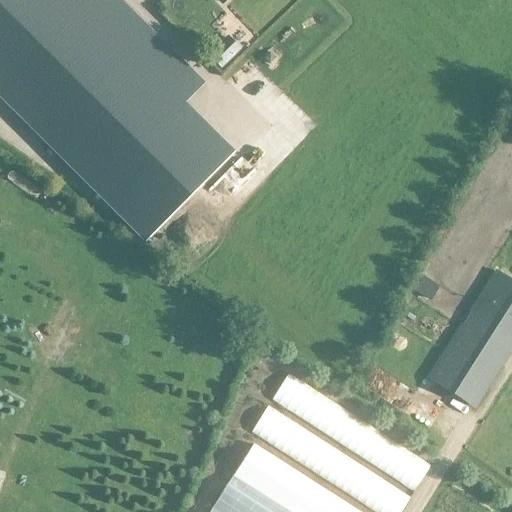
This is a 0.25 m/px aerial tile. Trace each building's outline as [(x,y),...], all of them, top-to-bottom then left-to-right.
[(182,105),(204,84),(119,0),(0,0),(0,94),(146,241),(232,154),(182,105)] [(207,56),(221,70),(230,60),(217,46),(207,56)] [(464,401),(511,326),(511,279),(499,270),(430,378),(464,401)] [(357,441),(367,417),(337,405),(327,428),(357,441)] [(371,511),(399,511),(410,496),(269,406),(250,434),(371,511)] [(359,511),(252,444),(208,511),(359,511)]
